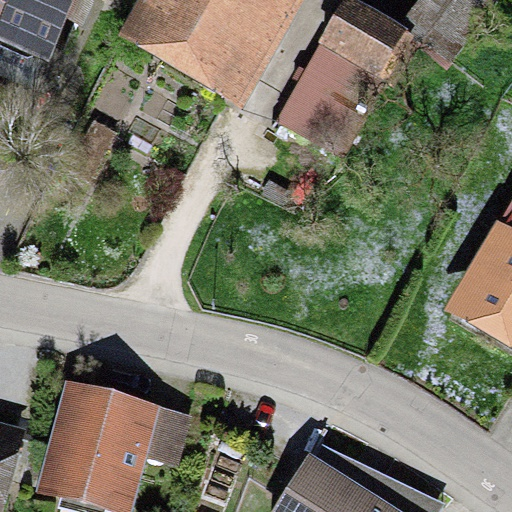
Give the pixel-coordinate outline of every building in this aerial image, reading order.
[(82,0),(0,0),(0,18),(9,23),(3,35),(54,59),(81,2),(82,0)] [(145,0),(125,38),(234,95),(284,0),(145,0)] [(409,30),(347,0),(343,0),(280,131),(345,162),(409,30)] [(97,125),(69,169),(89,182),(117,138),(97,125)] [(511,231),(465,313),(511,340),(511,231)] [(190,415),(66,381),(35,495),(97,511),(132,511),(147,459),(175,467),(190,415)] [(0,501),(19,428),(0,423),(0,501)] [(404,511),(308,453),(271,511),(404,511)]
